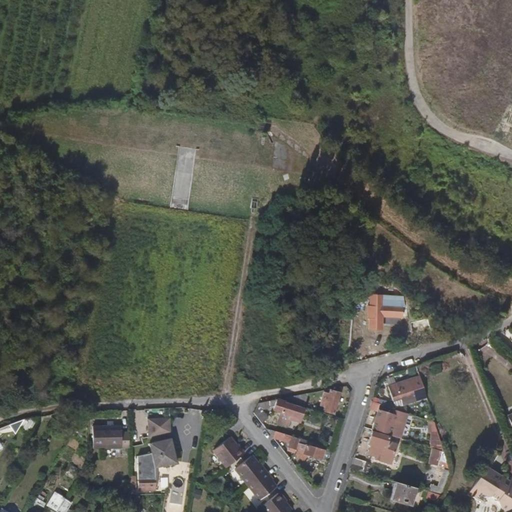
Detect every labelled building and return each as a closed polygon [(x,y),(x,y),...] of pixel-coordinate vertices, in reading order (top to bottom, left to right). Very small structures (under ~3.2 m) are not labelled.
[(370,289),(357,288),(356,303),(368,304),(370,289)] [(383,300),(382,318),(394,319),(395,308),(399,308),(399,302),(383,300)] [(437,376),(444,373),(441,364),(433,366),(437,376)] [(396,382),(401,397),(403,403),(426,396),(419,374),(396,382)] [(388,385),(392,399),(401,397),(396,382),(388,385)] [(333,413),(340,392),(331,390),(330,393),(324,391),(320,404),(326,406),(324,410),(333,413)] [(303,406),(308,393),(279,399),(284,400),(303,406)] [(283,402),(284,400),(279,399),(275,400),(272,407),(272,409),(279,411),(289,414),(298,417),(299,418),(303,408),(283,402)] [(261,409),(272,407),(275,400),(257,403),(257,404),(261,409)] [(377,412),(379,404),(371,401),(368,409),(377,412)] [(268,418),(261,409),(257,404),(253,412),(261,423),(268,418)] [(392,410),(393,408),(379,404),(377,412),(372,427),(389,433),(392,422),(394,421),(397,412),(392,410)] [(275,423),(287,427),(290,419),(288,418),(289,414),(279,411),(275,423)] [(146,419),(147,435),(171,434),(170,417),(146,419)] [(124,425),(117,425),(110,425),(96,425),(96,447),(106,447),(125,447),(133,447),(133,432),(124,432),(124,425)] [(266,428),(273,437),(274,431),(266,428)] [(389,436),(371,430),(368,443),(370,444),(367,452),(375,455),(374,459),(389,463),(395,443),(387,440),(389,436)] [(290,436),(274,431),(273,437),(289,442),(290,436)] [(289,442),(287,446),(295,448),(297,442),(299,438),(290,436),(289,442)] [(235,445),(229,437),(213,450),(226,466),(238,456),(242,453),(235,445)] [(160,467),(164,466),(179,463),(174,439),(153,444),(158,467),(160,467)] [(306,440),(305,445),(323,450),(324,446),(306,440)] [(305,445),(297,442),(295,448),(295,450),(303,453),(305,445)] [(245,451),(238,443),(235,445),(242,453),(245,451)] [(323,450),(305,445),(303,453),(321,458),(323,450)] [(431,449),(427,465),(440,468),(444,452),(431,449)] [(242,461),(229,471),(242,488),(259,475),(252,466),(246,458),(242,461)] [(370,463),(354,458),(351,468),(367,472),(370,463)] [(504,481),(507,476),(486,464),(470,492),(479,497),(482,492),(501,503),(506,510),(511,507),(511,479),(509,484),(504,481)] [(255,465),(252,466),(259,475),(261,473),(255,465)] [(261,473),(259,475),(265,483),(267,481),(261,473)] [(141,474),(141,489),(158,489),(159,474),(141,474)] [(265,483),(259,475),(242,488),(254,502),(267,492),(270,490),(265,483)] [(168,505),(182,507),(187,479),(173,477),(168,505)] [(125,479),(125,494),(133,494),(133,479),(125,479)] [(415,487),(397,482),(391,498),(409,505),(415,487)] [(277,506),(280,504),(273,496),(271,497),(270,497),(277,506)] [(281,511),(277,506),(270,497),(254,510),(256,511),(281,511)] [(65,500),(62,505),(69,509),(72,505),(65,500)]
